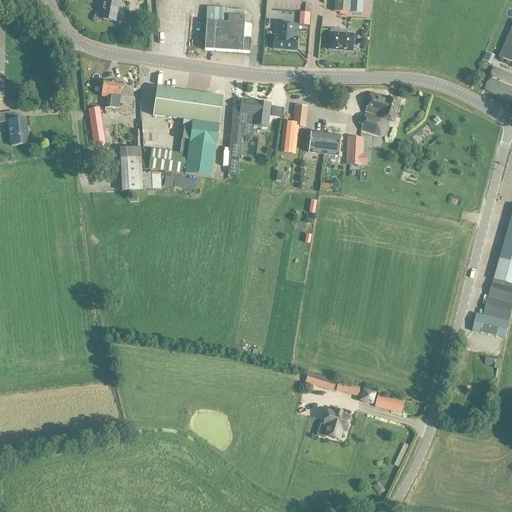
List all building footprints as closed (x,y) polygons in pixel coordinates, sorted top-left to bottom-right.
[(0,0),(0,12),(14,15),(16,0),(0,0)] [(113,0),(103,0),(100,19),(117,22),(121,1),(113,0)] [(334,0),(334,12),(350,14),(350,0),(334,0)] [(310,14),(300,13),(299,25),(309,25),(310,14)] [(207,15),(206,23),(228,24),(228,17),(207,15)] [(190,16),(169,16),(169,26),(190,27),(190,16)] [(228,17),(228,24),(206,23),(204,51),(249,54),(250,40),(243,40),(244,18),(228,17)] [(274,37),(273,50),(298,51),(299,39),(297,39),(298,24),(275,23),(274,37)] [(511,24),(499,54),(511,60),(511,24)] [(329,50),(352,52),(353,35),(340,34),(340,31),(331,30),(331,33),(330,33),(329,50)] [(511,76),(495,69),(485,90),(511,102),(511,76)] [(107,98),(106,104),(114,104),(114,105),(115,100),(120,100),(120,98),(120,97),(122,84),(103,82),(101,98),(107,98)] [(151,151),(148,169),(148,170),(211,179),(222,98),(156,89),(152,116),(184,121),(183,129),(185,130),(184,141),(182,141),(179,160),(173,159),(174,154),(151,151)] [(365,114),(360,131),(378,136),(383,123),(379,122),(380,119),(393,123),(399,103),(371,94),(364,113),(365,114)] [(106,104),(105,112),(130,115),(132,99),(120,98),(120,100),(115,100),(114,105),(114,104),(106,104)] [(256,103),(241,101),(239,113),(233,112),(229,152),(238,153),(242,126),(267,129),(270,104),(256,103)] [(295,107),(293,124),(304,125),(306,108),(295,107)] [(88,110),(92,136),(93,142),(104,140),(100,108),(88,110)] [(14,112),(0,113),(0,123),(8,123),(11,146),(28,145),(25,120),(15,121),(14,112)] [(134,149),(120,149),(122,192),(142,191),(141,149),(141,148),(141,139),(141,129),(134,129),(134,139),(134,149)] [(310,143),(308,153),(323,155),(326,135),(311,133),(310,141),(309,143),(310,143)] [(323,155),(338,156),(339,146),(340,146),(340,145),(340,136),(326,135),(323,155)] [(348,139),(346,165),(365,166),(366,155),(362,155),(363,140),(348,139)] [(422,185),(428,188),(433,176),(412,167),(408,176),(410,177),(408,182),(421,187),(422,185)] [(160,175),(143,173),(144,191),(160,190),(160,175)] [(400,190),(400,179),(382,179),(382,190),(400,190)] [(380,205),(376,234),(419,239),(423,210),(380,205)] [(496,275),(511,280),(511,218),(500,261),(496,275)] [(486,308),(484,316),(508,322),(511,307),(511,280),(496,275),(492,287),(486,308)] [(508,322),(484,316),(477,314),(473,332),(506,340),(510,322),(508,322)] [(309,373),(306,383),(333,392),(336,381),(309,373)] [(375,394),(364,391),(361,401),(372,405),(375,394)] [(378,395),(375,407),(401,414),(404,402),(378,395)] [(351,417),(327,409),(322,426),(326,427),(323,436),(340,441),(342,432),(346,433),(351,417)] [(353,434),(368,437),(371,417),(356,415),(353,434)]
